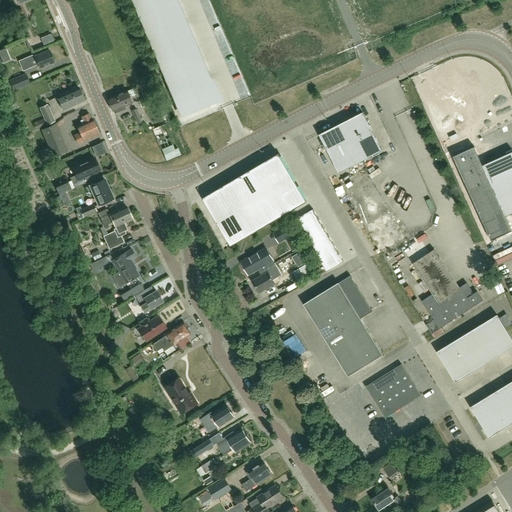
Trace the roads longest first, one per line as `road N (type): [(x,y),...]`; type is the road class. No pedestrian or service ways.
road 1 (tertiary): [(511,63),(482,41),(439,48),(177,180)]
road 2 (residential): [(333,511),(218,352),(189,271)]
road 3 (tertiary): [(177,180),(150,179),(122,156),(57,0)]
